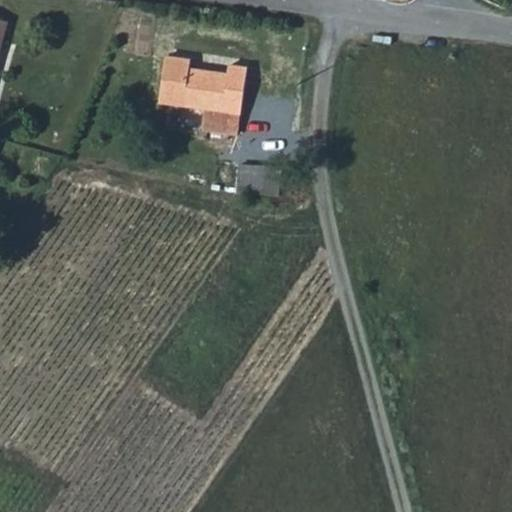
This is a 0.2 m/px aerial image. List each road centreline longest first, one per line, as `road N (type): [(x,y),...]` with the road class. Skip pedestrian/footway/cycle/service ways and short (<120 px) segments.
road 1 (track): [(404,511),(322,195),(324,76),(340,13)]
road 2 (track): [(189,511),(344,293)]
